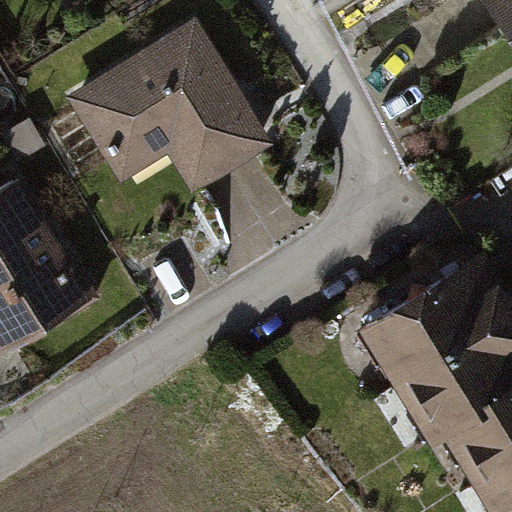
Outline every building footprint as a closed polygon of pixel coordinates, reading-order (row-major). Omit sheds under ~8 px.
[(511,0),(486,0),(511,40),(511,0)] [(198,14),(68,94),(122,180),(171,150),(195,190),(276,140),(198,14)] [(20,175),(0,187),(0,352),(94,294),(20,175)] [(186,244),(145,268),(173,314),(214,290),(186,244)] [(356,329),(394,388),(511,313),(511,303),(498,281),(502,279),(483,249),(356,329)] [(511,313),(394,388),(431,446),(442,439),(486,411),(479,401),(511,379),(511,313)] [(475,490),(511,466),(511,379),(479,401),(486,411),(442,439),(475,490)] [(511,511),(511,466),(475,490),(489,511),(511,511)]
